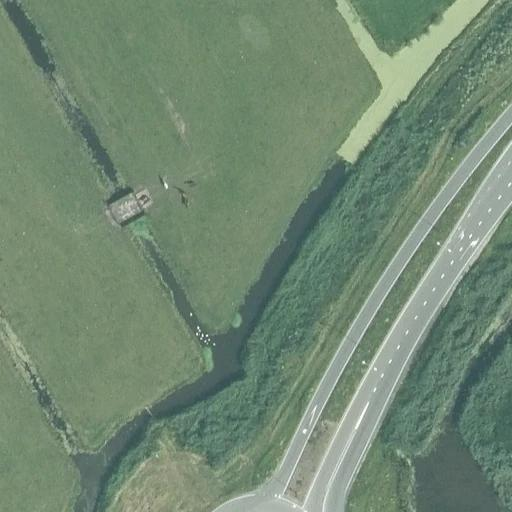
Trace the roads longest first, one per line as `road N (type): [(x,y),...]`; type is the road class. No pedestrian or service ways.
road 1 (primary): [(511,114),(394,270),(265,503)]
road 2 (primary): [(372,384),(511,180)]
road 3 (primary): [(309,511),(372,384)]
road 4 (motorway): [(333,511),(372,384)]
